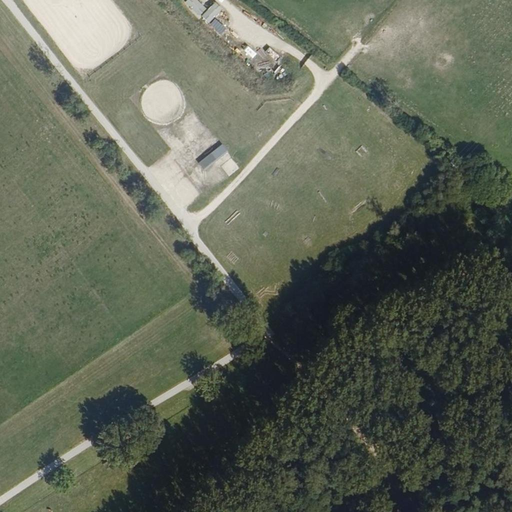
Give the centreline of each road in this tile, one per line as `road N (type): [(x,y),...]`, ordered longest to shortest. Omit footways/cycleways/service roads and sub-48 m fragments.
road 1 (track): [(261,330),(6,0)]
road 2 (track): [(0,500),(261,330)]
road 3 (track): [(189,228),(358,46)]
